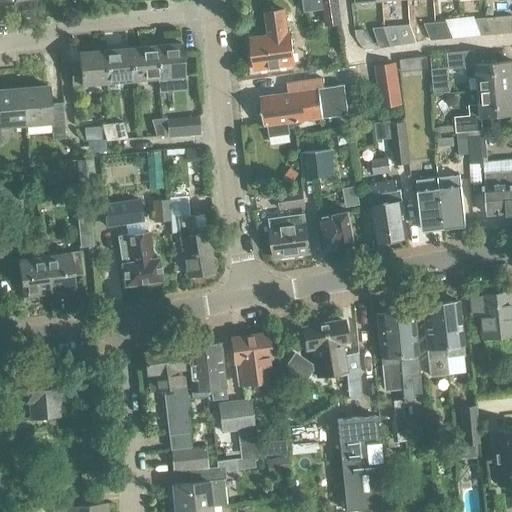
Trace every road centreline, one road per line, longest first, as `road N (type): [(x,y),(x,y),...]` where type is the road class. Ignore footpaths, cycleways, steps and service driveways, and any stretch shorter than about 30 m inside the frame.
road 1 (residential): [(246,300),(217,16)]
road 2 (residential): [(246,300),(511,250)]
road 3 (residential): [(0,55),(24,38),(217,16)]
road 4 (unknown): [(511,42),(359,58),(345,0)]
road 5 (residential): [(135,511),(113,326)]
road 6 (residential): [(113,326),(246,300)]
